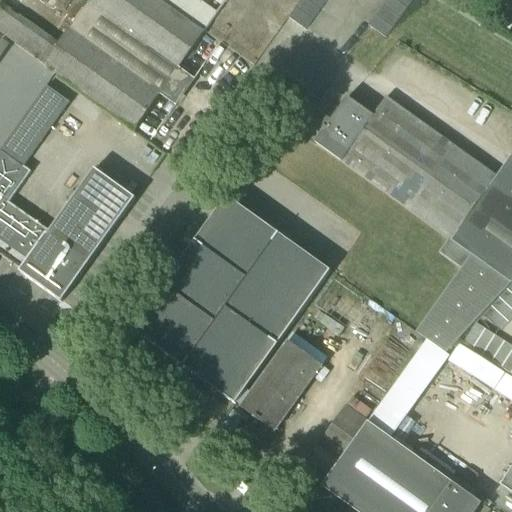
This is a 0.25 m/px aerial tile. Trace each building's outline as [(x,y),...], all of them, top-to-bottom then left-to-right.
[(204,31),(158,0),(90,0),(60,44),(2,5),(0,8),(0,36),(137,130),(161,95),(178,70),(204,31)] [(304,0),(301,0),(296,8),(313,21),(320,11),(304,0)] [(325,0),(304,0),(320,11),(327,1),(325,0)] [(400,19),(407,9),(394,0),(387,0),(383,7),(400,19)] [(394,0),(407,9),(413,0),(394,0)] [(393,29),(400,19),(383,7),(376,17),(393,29)] [(296,8),(288,18),(306,31),(313,21),(296,8)] [(393,29),(376,17),(369,26),(386,39),(393,29)] [(511,284),(511,283),(511,157),(496,179),(386,100),(373,117),(348,98),(315,144),(451,242),(441,254),(464,270),(417,334),(426,341),(446,354),(511,283),(511,284)] [(61,301),(87,266),(47,237),(50,233),(8,204),(30,174),(23,169),(1,152),(0,152),(0,241),(30,263),(22,273),(61,301)] [(47,237),(87,266),(88,266),(135,199),(95,170),(50,233),(47,237)] [(279,235),(227,198),(195,243),(247,280),(279,235)] [(284,339),(331,273),(279,235),(247,280),(232,302),(284,339)] [(195,243),(164,286),(216,324),(232,302),(247,280),(195,243)] [(164,286),(132,331),(184,368),(216,324),(164,286)] [(511,294),(507,291),(500,299),(511,310),(511,294)] [(511,310),(500,299),(492,307),(509,324),(511,320),(511,310)] [(184,368),(236,406),(284,339),(232,302),(216,324),(184,368)] [(492,307),(484,316),(501,332),(509,324),(492,307)] [(476,324),(463,344),(493,363),(506,343),(476,324)] [(446,354),(426,341),(369,423),(374,426),(392,439),(450,357),(446,354)] [(322,367),(289,343),(240,410),(274,434),(322,367)] [(511,346),(506,343),(493,363),(502,369),(511,354),(511,346)] [(511,354),(502,369),(511,376),(511,375),(511,354)] [(368,423),(368,422),(346,406),(318,445),(340,462),(368,423)] [(242,419),(232,411),(218,430),(229,438),(242,419)] [(477,511),(483,505),(391,440),(392,439),(374,426),(369,423),(368,422),(368,423),(340,462),(333,472),(328,479),(322,487),(356,511),(477,511)] [(328,479),(333,472),(321,464),(316,471),(311,479),(322,487),(328,479)] [(511,469),(501,487),(511,493),(511,469)]
